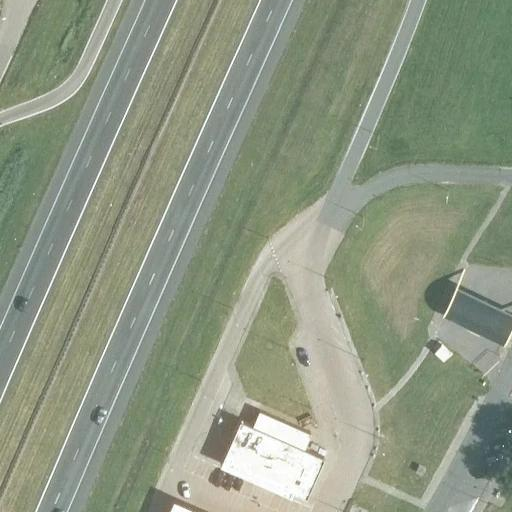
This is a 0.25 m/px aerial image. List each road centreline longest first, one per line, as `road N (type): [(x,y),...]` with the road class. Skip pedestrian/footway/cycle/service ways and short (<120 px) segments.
road 1 (motorway): [(51,511),(277,0)]
road 2 (motorway): [(164,0),(0,356)]
